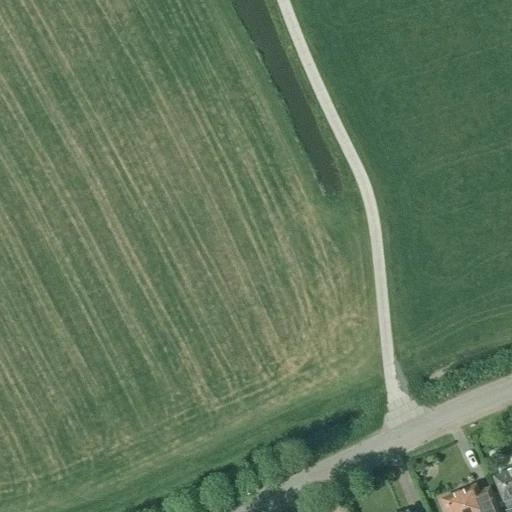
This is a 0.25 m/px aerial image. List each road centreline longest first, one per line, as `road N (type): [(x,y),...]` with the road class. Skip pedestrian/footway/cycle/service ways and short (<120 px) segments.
road 1 (unclassified): [(408,433),(387,363),(370,204),(281,0)]
road 2 (tertiary): [(247,511),(408,433)]
